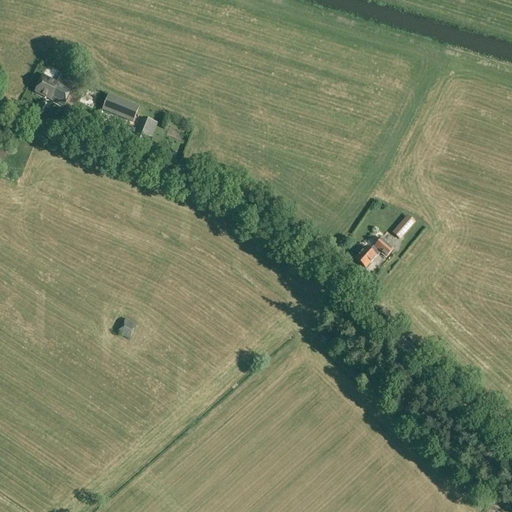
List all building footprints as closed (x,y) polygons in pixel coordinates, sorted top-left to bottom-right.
[(32,90),(56,102),(56,101),(63,105),(66,98),(65,97),(68,91),(54,84),(54,83),(40,75),(32,90)] [(92,99),(100,102),(104,92),(96,89),(92,99)] [(102,111),(132,123),(139,108),(108,95),(102,111)] [(151,118),(141,132),(151,139),(161,125),(151,118)] [(0,164),(2,166),(9,151),(0,147),(0,164)] [(392,233),(399,240),(413,226),(405,219),(392,233)] [(355,258),(365,268),(369,263),(370,264),(380,253),(386,258),(393,250),(381,239),(370,251),(366,247),(355,258)] [(117,333),(128,340),(137,325),(126,319),(117,333)]
